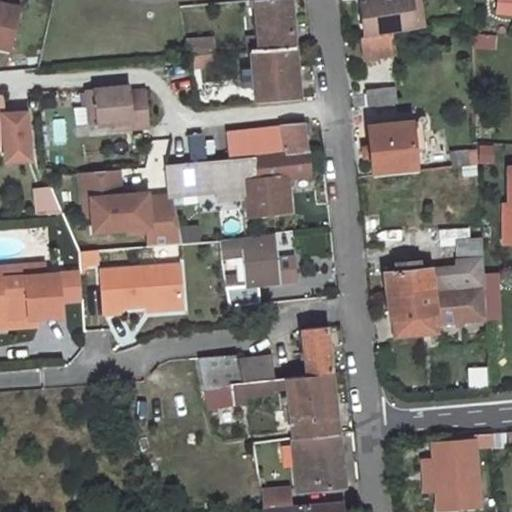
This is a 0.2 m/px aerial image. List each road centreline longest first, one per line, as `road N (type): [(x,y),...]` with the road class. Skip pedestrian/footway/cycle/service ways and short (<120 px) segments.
road 1 (residential): [(324,0),(372,425)]
road 2 (unknown): [(358,301),(54,378)]
road 3 (residential): [(511,412),(372,425)]
